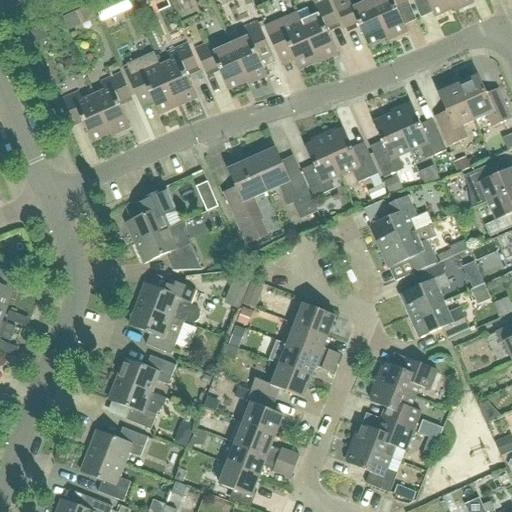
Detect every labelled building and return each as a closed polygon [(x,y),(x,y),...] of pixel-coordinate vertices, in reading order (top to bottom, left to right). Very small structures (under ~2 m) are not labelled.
[(332,0),(335,6),(346,30),(358,24),(368,48),(387,40),(387,39),(370,0),(332,0)] [(370,0),(387,39),(387,40),(388,42),(408,34),(396,7),(408,2),(407,0),(372,0),(371,1),(370,0)] [(454,10),(449,0),(412,0),(413,1),(414,0),(426,0),(435,19),(454,10)] [(472,0),(449,0),(454,10),(455,13),(475,4),(472,0)] [(318,61),(317,62),(318,64),(338,56),(326,29),(338,24),(328,1),(308,10),(312,18),(301,23),(300,20),(299,20),(318,61)] [(299,20),(299,21),(296,15),(265,28),(281,64),(294,59),(298,70),(317,62),(318,61),(299,20)] [(247,83),(247,84),(248,86),(268,77),(261,62),(273,57),(258,23),(238,32),(242,40),(231,45),(230,42),(229,43),(247,83)] [(247,83),(229,43),(230,45),(219,50),(216,41),(195,50),(206,74),(218,68),(228,92),(247,84),(247,83)] [(160,64),(159,65),(178,105),(177,106),(178,108),(198,99),(186,73),(198,68),(188,45),(168,54),(171,62),(161,67),(160,64)] [(158,114),(177,106),(178,105),(159,65),(153,53),(127,64),(130,70),(125,72),(136,96),(148,90),(158,114)] [(111,135),(110,135),(111,138),(131,129),(120,103),(132,97),(121,74),(101,83),(105,92),(94,96),(93,94),(111,135)] [(479,77),(459,86),(475,122),(487,117),(492,129),(511,120),(500,95),(489,99),(479,77)] [(475,122),(459,86),(439,95),(449,117),(438,122),(449,148),(468,139),(463,128),(475,122)] [(111,135),(93,94),(92,94),(93,97),(83,101),(79,93),(59,102),(69,125),(81,120),(92,143),(110,135),(111,135)] [(393,115),(410,153),(421,149),(426,161),(447,152),(435,125),(423,130),(411,104),(392,113),(393,115)] [(393,115),(374,123),(384,147),(372,152),(384,179),(404,170),(399,158),(410,153),(393,115)] [(324,136),(342,177),(353,172),(358,184),(370,179),(374,188),(368,191),(372,201),(387,195),(366,148),(354,153),(344,130),(337,133),(336,130),(324,136)] [(342,177),(324,136),(311,141),(312,144),(305,147),(316,170),(304,176),(314,199),(335,190),(331,182),(342,177)] [(250,156),(267,194),(280,188),(286,202),(296,197),(299,202),(311,197),(298,169),(287,174),(276,150),(273,151),(271,147),(250,156)] [(230,165),(232,170),(229,171),(240,195),(227,200),(247,245),(266,237),(259,222),(263,220),(254,199),(267,194),(250,156),(230,165)] [(487,202),(488,203),(511,192),(511,169),(505,173),(500,162),(464,178),(468,189),(472,209),(487,202)] [(219,208),(208,183),(196,188),(207,213),(219,208)] [(126,224),(135,245),(171,230),(170,228),(181,223),(167,191),(144,201),(150,214),(126,224)] [(511,192),(488,203),(496,222),(485,227),(490,238),(511,228),(511,217),(511,216),(511,215),(511,192)] [(370,227),(379,249),(432,225),(427,214),(417,218),(408,197),(384,208),(389,219),(370,227)] [(437,237),(432,225),(379,249),(389,270),(408,262),(414,275),(437,264),(427,241),(437,237)] [(166,256),(171,267),(173,272),(203,271),(187,237),(176,242),(171,230),(135,245),(144,265),(166,256)] [(511,257),(511,232),(496,240),(505,261),(511,257)] [(410,318),(444,303),(439,291),(451,286),(442,266),(419,275),(424,286),(400,296),(410,318)] [(145,285),(137,306),(184,324),(185,321),(190,323),(192,323),(193,323),(195,323),(196,322),(198,321),(199,320),(200,319),(200,317),(201,316),(201,314),(201,313),(200,311),(199,310),(198,308),(191,306),(197,292),(171,282),(167,293),(145,285)] [(0,307),(7,310),(5,309),(12,291),(14,292),(14,291),(0,285),(0,307)] [(263,289),(259,288),(252,285),(244,305),(255,309),(263,289)] [(511,297),(499,303),(504,316),(511,313),(511,297)] [(444,303),(410,318),(420,340),(443,330),(448,340),(470,330),(461,310),(449,315),(444,303)] [(296,326),(328,339),(336,318),(304,305),(296,326)] [(172,356),(184,324),(137,306),(129,326),(151,335),(146,346),(172,356)] [(0,329),(14,335),(16,328),(0,322),(5,310),(6,311),(7,310),(0,307),(0,329)] [(324,349),(328,339),(296,326),(288,345),(288,346),(336,365),(340,355),(325,350),(325,349),(324,349)] [(511,359),(511,326),(496,334),(501,345),(505,343),(511,359)] [(239,349),(246,331),(235,327),(229,345),(239,349)] [(0,337),(11,342),(14,335),(0,329),(0,337)] [(281,364),(280,366),(312,379),(316,368),(318,369),(332,374),(336,365),(288,346),(288,345),(277,341),(270,360),(281,364)] [(471,363),(496,357),(493,346),(469,352),(471,363)] [(153,395),(153,394),(157,382),(169,387),(176,367),(151,357),(146,368),(125,360),(117,381),(153,395)] [(383,367),(376,383),(416,399),(420,388),(430,392),(438,372),(414,362),(409,374),(386,365),(385,368),(383,367)] [(304,399),(312,379),(280,366),(272,387),(256,380),(251,392),(276,401),(280,390),(304,399)] [(152,431),(159,411),(168,399),(153,394),(153,395),(117,381),(109,401),(130,410),(126,421),(152,431)] [(394,412),(390,423),(414,433),(421,414),(411,410),(416,399),(376,383),(370,399),(373,400),(371,404),(394,412)] [(251,404),(243,425),(276,437),(284,417),(272,412),(276,401),(251,392),(247,403),(251,404)] [(359,428),(352,444),(392,460),(399,441),(409,445),(414,433),(390,423),(385,434),(363,425),(361,429),(359,428)] [(235,445),(296,468),(300,457),(282,450),(281,452),(273,449),(273,448),(271,448),(276,437),(243,425),(235,445)] [(97,432),(89,452),(125,466),(129,454),(141,459),(149,439),(123,429),(119,440),(97,432)] [(392,460),(352,444),(346,460),(349,461),(347,465),(370,474),(366,485),(390,494),(398,475),(388,471),(392,460)] [(235,445),(228,465),(260,477),(264,467),(265,468),(265,467),(274,471),(273,472),(291,479),(296,468),(235,445)] [(125,466),(89,452),(81,473),(103,482),(98,493),(124,503),(131,483),(120,479),(125,466)] [(260,477),(228,465),(220,486),(252,498),(260,477)] [(175,481),(182,484),(187,472),(179,470),(175,481)] [(62,501),(57,511),(111,511),(113,508),(81,495),(77,507),(62,501)]
